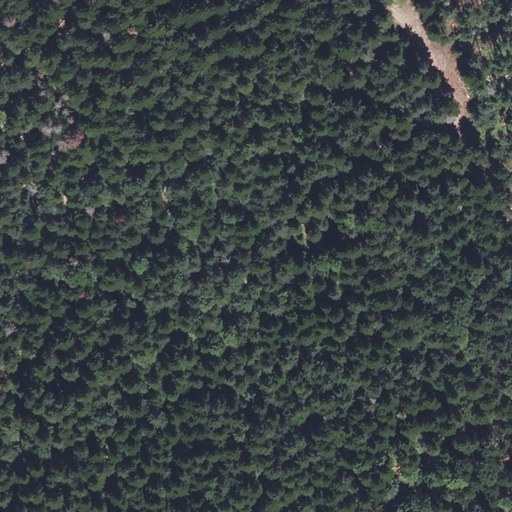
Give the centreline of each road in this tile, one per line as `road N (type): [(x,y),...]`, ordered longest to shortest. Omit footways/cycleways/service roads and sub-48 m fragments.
road 1 (track): [(511,463),(320,422),(283,447),(213,469),(104,486),(91,511)]
road 2 (track): [(382,0),(430,53),(479,169),(511,221)]
